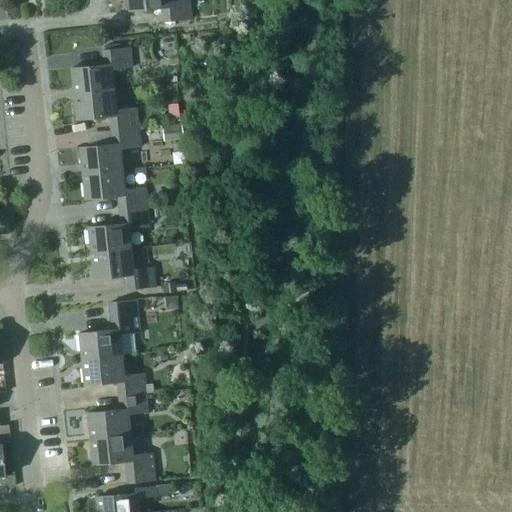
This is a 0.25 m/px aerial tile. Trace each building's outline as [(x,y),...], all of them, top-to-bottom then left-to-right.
[(167,0),(127,0),(129,12),(161,9),(162,22),(190,19),(187,0),(179,0),(167,1),(167,0)] [(71,68),(74,94),(114,90),(112,70),(132,67),(130,47),(102,50),(104,64),(71,68)] [(109,116),(111,130),(138,127),(136,108),(116,110),(114,90),(74,94),(77,120),(109,116)] [(169,122),(179,120),(177,103),(167,105),(169,122)] [(161,125),(163,141),(183,139),(181,123),(161,125)] [(80,148),(82,174),(122,169),(120,149),(140,147),(138,127),(111,130),(112,144),(80,148)] [(118,197),(119,210),(146,207),(144,189),(125,191),(123,175),(122,169),(82,174),(85,201),(118,197)] [(88,227),(91,253),(131,249),(129,228),(148,226),(146,207),(119,210),(121,224),(88,227)] [(133,270),(131,249),(91,253),(94,280),(126,276),(128,290),(155,287),(153,268),(133,270)] [(163,293),(176,291),(175,282),(162,283),(163,293)] [(177,297),(165,298),(166,304),(171,308),(178,307),(177,297)] [(79,333),(82,360),(121,356),(119,335),(139,332),(135,301),(109,304),(111,329),(79,333)] [(117,382),(119,396),(146,393),(143,374),(123,376),(121,356),(82,360),(85,386),(117,382)] [(87,413),(90,439),(130,435),(128,413),(148,411),(146,393),(119,396),(120,410),(87,413)] [(90,439),(93,465),(125,461),(128,483),(154,480),(151,453),(132,455),(130,435),(90,439)] [(96,497),(97,511),(138,511),(137,499),(156,496),(155,487),(135,489),(135,492),(131,493),(111,495),(96,497)]
